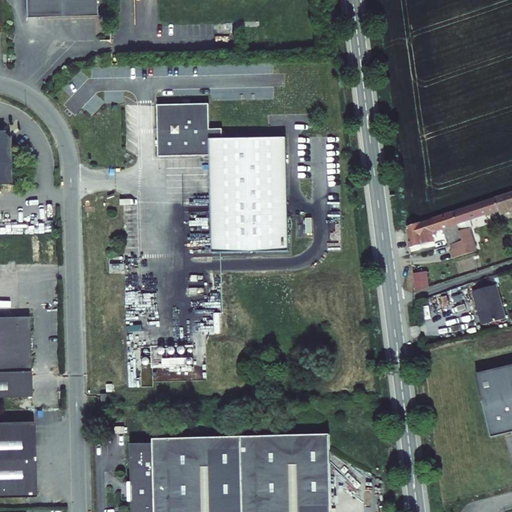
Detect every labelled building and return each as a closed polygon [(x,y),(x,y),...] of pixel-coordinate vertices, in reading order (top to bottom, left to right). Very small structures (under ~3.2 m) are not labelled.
[(96,0),(26,0),(27,18),(97,16),(96,0)] [(211,103),(159,104),(160,157),(210,156),(213,253),(291,252),(289,138),(224,139),(224,129),(212,129),(211,103)] [(0,218),(0,219),(0,193),(0,181),(15,181),(14,137),(5,127),(0,126),(0,218)] [(498,213),(500,217),(511,213),(511,193),(494,200),(498,213)] [(494,200),(453,214),(457,228),(462,244),(451,248),(455,261),(477,255),(470,231),(473,230),(471,223),(498,213),(494,200)] [(407,228),(410,253),(432,245),(430,237),(444,232),(449,249),(451,248),(462,244),(457,228),(453,214),(421,225),(407,228)] [(426,273),(412,274),(414,284),(427,282),(426,273)] [(482,325),(505,318),(496,285),(473,291),(482,325)] [(30,313),(0,314),(0,395),(32,394),(30,313)] [(467,315),(451,317),(453,332),(469,330),(467,315)] [(511,363),(474,372),(490,437),(511,432),(511,363)] [(35,420),(0,420),(0,496),(37,495),(35,420)] [(152,444),(129,444),(131,511),(330,511),(329,434),(152,439),(152,444)]
